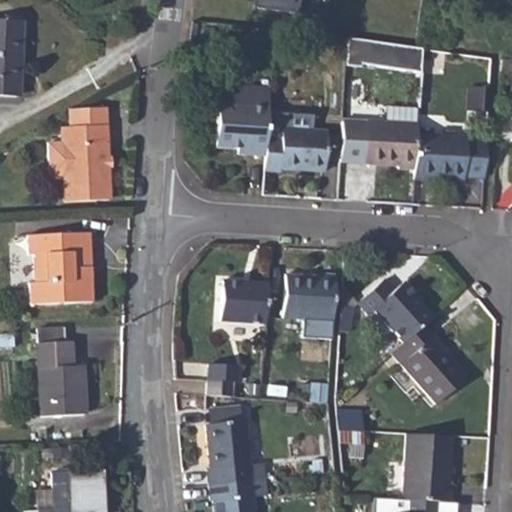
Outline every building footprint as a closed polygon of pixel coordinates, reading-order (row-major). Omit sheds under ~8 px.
[(256,0),(255,8),(297,13),(298,0),(256,0)] [(0,12),(0,84),(25,84),(24,64),(28,64),(28,13),(0,12)] [(361,45),(346,43),(344,70),(360,71),(361,45)] [(380,48),(361,45),(360,71),(419,75),(420,51),(380,48)] [(212,149),(234,150),(246,151),(245,157),(263,158),(265,130),(266,105),(267,91),(215,87),(212,149)] [(71,124),(62,124),(63,141),(48,142),(51,178),(66,177),(68,201),(111,197),(104,105),(70,107),(71,124)] [(311,108),(266,105),(265,130),(278,131),(279,122),(310,124),(311,108)] [(394,171),(412,172),(415,136),(416,111),(385,109),(384,124),(364,123),(365,123),(341,122),(338,164),(362,166),(362,167),(394,169),(394,171)] [(263,158),(262,172),(276,173),(277,171),(321,173),(324,125),(310,124),(279,122),(278,131),(265,130),(263,158)] [(412,172),(411,181),(427,182),(427,179),(461,182),(461,179),(481,180),(484,144),(462,143),(462,139),(415,136),(412,172)] [(91,231),(84,232),(87,265),(93,265),(91,231)] [(87,265),(84,232),(28,236),(30,255),(36,255),(38,283),(32,283),(34,305),(96,300),(93,265),(87,265)] [(280,321),(330,323),(333,277),(317,276),(317,279),(283,277),(280,321)] [(387,331),(399,344),(401,343),(424,322),(429,317),(399,284),(391,291),(381,280),(354,304),(364,315),(360,319),(378,339),(387,331)] [(218,325),(263,326),(265,285),(220,283),(218,325)] [(340,309),(339,324),(349,325),(351,310),(340,309)] [(424,322),(401,343),(411,354),(401,362),(436,402),(467,375),(432,336),(435,334),(424,322)] [(31,328),(37,416),(80,413),(76,364),(66,365),(65,341),(59,341),(58,326),(31,328)] [(204,370),(203,384),(229,386),(233,386),(234,372),(204,370)] [(203,384),(203,400),(228,402),(229,386),(203,384)] [(342,412),(341,421),(358,422),(359,413),(342,412)] [(204,416),(206,430),(235,427),(233,413),(204,416)] [(341,421),(333,421),(334,434),(357,435),(358,422),(341,421)] [(203,475),(204,490),(234,487),(236,487),(260,484),(258,469),(245,470),(240,427),(235,427),(206,430),(201,431),(205,474),(203,475)] [(403,438),(399,503),(400,503),(435,505),(446,506),(447,491),(444,491),(448,441),(403,438)] [(109,439),(83,440),(84,455),(110,453),(109,439)] [(102,511),(102,472),(68,473),(68,484),(52,485),(52,509),(37,509),(37,511),(102,511)] [(234,487),(204,490),(206,506),(209,506),(209,511),(249,511),(249,501),(262,500),(260,484),(236,487),(234,487)] [(434,511),(435,505),(400,503),(399,511),(434,511)]
